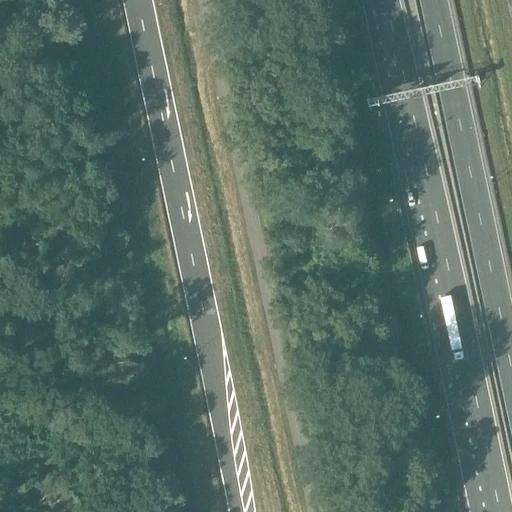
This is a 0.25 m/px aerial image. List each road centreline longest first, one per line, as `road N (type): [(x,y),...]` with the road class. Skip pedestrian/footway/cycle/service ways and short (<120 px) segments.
road 1 (motorway): [(382,0),(498,511)]
road 2 (motorway): [(129,0),(234,511)]
road 3 (motorway): [(511,373),(433,0)]
